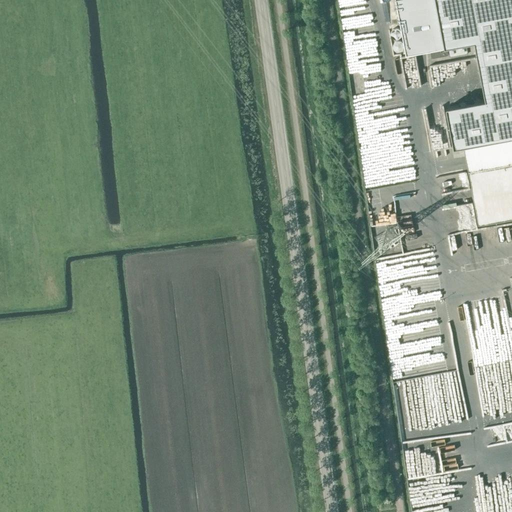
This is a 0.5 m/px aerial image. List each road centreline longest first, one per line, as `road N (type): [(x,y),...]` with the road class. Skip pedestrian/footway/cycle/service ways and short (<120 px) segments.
road 1 (tertiary): [(331,511),(261,0)]
road 2 (unknown): [(410,321),(461,305),(511,253)]
